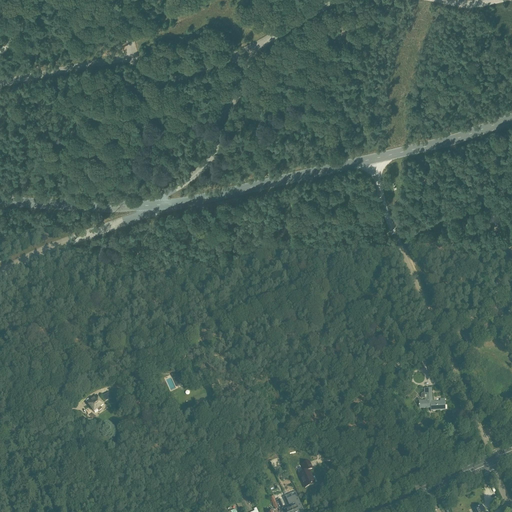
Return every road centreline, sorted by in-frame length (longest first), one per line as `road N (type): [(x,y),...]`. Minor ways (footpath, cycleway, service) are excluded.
road 1 (track): [(0,321),(19,294),(90,288),(164,252),(290,233),(382,197)]
road 2 (unclassified): [(0,270),(158,206),(371,157)]
road 3 (unclassified): [(494,459),(371,157)]
road 4 (unclassified): [(371,157),(511,115)]
road 5 (track): [(393,223),(457,208),(511,183)]
road 6 (primary): [(379,511),(489,461)]
